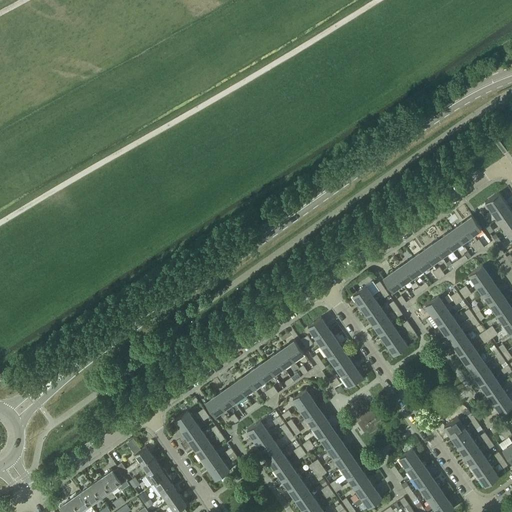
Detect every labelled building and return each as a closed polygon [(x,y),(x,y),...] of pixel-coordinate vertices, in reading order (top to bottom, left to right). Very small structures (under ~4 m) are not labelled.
[(491,210),(505,200),(499,192),(485,201),(491,210)] [(497,219),(511,209),(505,200),(491,210),(497,219)] [(503,228),(511,221),(511,210),(511,209),(497,219),(503,228)] [(471,235),(481,228),(472,215),(462,222),(471,235)] [(509,236),(511,234),(511,221),(503,228),(509,236)] [(461,242),(471,235),(462,222),(452,229),(461,242)] [(451,249),(461,242),(452,229),(442,236),(451,249)] [(441,256),(451,249),(442,236),(432,243),(441,256)] [(481,249),(484,247),(479,239),(475,241),(481,249)] [(478,251),(481,249),(475,241),(472,243),(478,251)] [(432,263),(441,256),(432,243),(422,250),(432,263)] [(422,270),(432,263),(422,250),(412,257),(422,270)] [(458,259),(461,263),(471,256),(468,251),(464,253),(465,254),(458,259)] [(412,257),(403,264),(412,277),(412,276),(414,279),(418,277),(416,274),(422,270),(412,257)] [(455,268),(461,263),(458,259),(452,263),(455,268)] [(402,284),(412,277),(403,264),(393,270),(402,284)] [(476,284),(489,274),(482,265),(469,274),(476,284)] [(441,277),(445,274),(440,266),(436,269),(441,277)] [(438,279),(441,277),(436,269),(433,271),(438,279)] [(392,291),(402,284),(393,270),(383,277),(392,291)] [(482,294),(489,289),(496,284),(489,274),(476,284),(482,294)] [(381,290),(384,287),(380,281),(376,283),(381,290)] [(422,291),(428,286),(425,282),(419,286),(422,291)] [(489,303),(503,294),(496,284),(489,289),(482,294),(489,303)] [(360,304),(373,295),(366,285),(353,294),(360,304)] [(462,294),(469,289),(466,285),(459,290),(462,294)] [(416,295),(422,291),(419,286),(413,291),(416,295)] [(385,296),(386,295),(389,294),(384,287),(381,290),(385,296)] [(465,298),(471,293),(469,289),(462,294),(465,298)] [(453,300),(460,295),(457,291),(450,296),(453,300)] [(496,313),(510,304),(503,294),(489,303),(496,313)] [(367,314),(380,305),(373,295),(360,304),(367,314)] [(402,305),(406,302),(401,295),(397,298),(402,305)] [(432,314),(446,305),(439,295),(425,304),(432,314)] [(456,304),(462,299),(460,295),(453,300),(456,304)] [(394,310),(398,307),(393,301),(390,303),(394,310)] [(503,323),(511,317),(511,307),(510,304),(496,313),(503,323)] [(373,324),(387,315),(380,305),(367,314),(373,324)] [(439,324),(452,315),(446,305),(432,314),(439,324)] [(476,314),(480,311),(480,310),(477,305),(472,308),(476,314)] [(399,316),(400,315),(402,313),(398,307),(394,310),(399,316)] [(469,318),(473,315),(469,308),(465,311),(469,318)] [(480,320),(484,317),(480,311),(476,314),(480,320)] [(380,334),(394,325),(387,315),(373,324),(380,334)] [(446,334),(459,325),(452,315),(439,324),(446,334)] [(474,324),(478,321),(473,315),(469,318),(474,324)] [(315,336),(328,327),(321,316),(308,326),(315,336)] [(510,333),(511,331),(511,317),(503,323),(510,333)] [(407,330),(411,327),(407,320),(403,323),(407,330)] [(387,344),(400,335),(394,325),(380,334),(387,344)] [(453,344),(466,335),(459,325),(446,334),(453,344)] [(488,334),(495,330),(492,325),(485,330),(488,334)] [(322,346),(335,337),(328,327),(315,336),(322,346)] [(412,336),(414,335),(416,333),(411,327),(407,330),(412,336)] [(482,339),(488,334),(485,330),(479,334),(482,339)] [(491,338),(497,333),(495,330),(488,334),(491,338)] [(485,342),(491,338),(488,334),(482,339),(485,342)] [(303,344),(310,339),(307,335),(300,340),(303,344)] [(394,354),(407,345),(400,335),(387,344),(394,354)] [(460,354),(473,345),(466,335),(453,344),(460,354)] [(328,355),(342,346),(335,337),(322,346),(328,355)] [(293,360),(303,353),(294,339),(284,347),(293,360)] [(306,348),(313,343),(310,339),(303,344),(306,348)] [(503,353),(507,350),(503,344),(499,346),(503,353)] [(467,364),(480,355),(473,345),(460,354),(467,364)] [(335,365),(348,356),(342,346),(328,355),(335,365)] [(283,367),(293,360),(284,347),(274,354),(283,367)] [(497,357),(501,354),(496,348),(492,351),(497,357)] [(508,359),(511,356),(507,350),(503,353),(508,359)] [(274,374),(283,367),(274,354),(264,360),(274,374)] [(317,363),(321,361),(317,354),(312,357),(317,363)] [(501,364),(505,361),(501,354),(497,357),(501,364)] [(473,374),(487,364),(480,355),(467,364),(473,374)] [(342,375),(355,366),(348,356),(335,365),(342,375)] [(264,381),(274,374),(264,360),(254,367),(264,381)] [(321,370),(326,367),(321,361),(317,363),(321,370)] [(480,383),(493,374),(487,364),(473,374),(480,383)] [(504,373),(510,368),(511,368),(508,364),(501,369),(504,373)] [(304,374),(308,371),(303,365),(299,368),(304,374)] [(349,385),(362,376),(355,366),(342,375),(349,385)] [(254,387),(264,381),(254,367),(245,374),(254,387)] [(293,381),(300,377),(297,373),(291,377),(293,381)] [(244,394),(254,387),(245,374),(235,381),(244,394)] [(487,393),(500,384),(493,374),(480,383),(487,393)] [(331,383),(337,379),(334,375),(328,379),(331,383)] [(287,386),(293,381),(291,377),(284,382),(287,386)] [(334,387),(340,383),(337,379),(331,383),(334,387)] [(234,401),(244,394),(235,381),(225,388),(234,401)] [(494,403),(507,394),(500,384),(487,393),(494,403)] [(274,395),(278,392),(273,386),(269,388),(274,395)] [(224,408),(234,401),(225,388),(215,395),(224,408)] [(270,398),(274,395),(269,388),(265,391),(270,398)] [(299,407),(313,398),(306,388),(293,398),(299,407)] [(501,413),(511,405),(511,400),(507,394),(494,403),(501,413)] [(214,415),(224,408),(215,395),(205,402),(214,415)] [(306,417),(319,408),(313,398),(299,407),(306,417)] [(254,409),(261,404),(258,400),(251,405),(254,409)] [(248,413),(254,409),(251,405),(245,409),(248,413)] [(200,416),(206,412),(203,408),(197,412),(200,416)] [(313,427),(326,418),(319,408),(306,417),(313,427)] [(285,418),(291,413),(288,409),(282,414),(285,418)] [(182,429),(195,420),(188,410),(175,419),(182,429)] [(203,420),(209,416),(206,412),(200,416),(203,420)] [(471,422),(475,419),(471,412),(467,415),(471,422)] [(235,422),(239,420),(234,413),(230,416),(235,422)] [(276,424),(282,420),(279,415),(273,420),(276,424)] [(230,425),(235,422),(230,416),(226,419),(230,425)] [(451,436),(464,426),(457,416),(444,426),(451,436)] [(292,428),(296,425),(291,418),(287,421),(292,428)] [(320,437),(333,428),(326,418),(313,427),(320,437)] [(476,428),(480,425),(475,419),(471,422),(476,428)] [(188,439),(202,430),(195,420),(182,429),(188,439)] [(254,439),(267,430),(260,420),(247,429),(254,439)] [(285,432),(289,430),(285,423),(280,426),(285,432)] [(216,435),(220,432),(215,425),(211,428),(216,435)] [(296,434),(300,431),(296,425),(292,428),(296,434)] [(458,446),(471,436),(464,426),(451,436),(458,446)] [(508,436),(511,434),(506,426),(502,428),(508,436)] [(327,447),(340,438),(333,428),(320,437),(327,447)] [(505,439),(508,436),(502,428),(499,430),(505,439)] [(195,449),(209,440),(202,430),(188,439),(195,449)] [(261,449),(274,440),(267,430),(254,439),(261,449)] [(290,439),(294,436),(289,430),(285,432),(290,439)] [(220,432),(216,435),(218,438),(220,441),(224,438),(222,435),(220,432)] [(485,441),(489,438),(484,432),(480,435),(485,441)] [(465,456),(478,446),(471,436),(458,446),(465,456)] [(334,457),(347,448),(340,438),(327,447),(334,457)] [(489,448),(493,445),(489,438),(485,441),(489,448)] [(305,448),(312,443),(309,439),(302,444),(305,448)] [(209,440),(195,449),(202,459),(215,449),(209,440)] [(268,459),(281,450),(274,440),(261,449),(268,459)] [(511,442),(502,449),(511,463),(511,462),(511,442)] [(308,452),(315,447),(312,443),(305,448),(308,452)] [(124,476),(142,463),(153,455),(146,445),(135,453),(139,459),(126,468),(122,462),(117,466),(118,467),(124,476)] [(296,454),(303,449),(300,445),(293,450),(296,454)] [(471,465),(485,456),(478,446),(465,456),(471,465)] [(227,456),(234,451),(231,447),(224,452),(227,456)] [(340,466),(354,457),(347,448),(334,457),(340,466)] [(406,467),(419,458),(412,448),(399,457),(406,467)] [(209,468),(222,459),(215,449),(202,459),(209,468)] [(299,458),(304,455),(306,453),(303,449),(296,454),(299,458)] [(275,469),(288,459),(281,450),(268,459),(275,469)] [(231,461),(237,457),(234,451),(227,456),(231,461)] [(498,461),(503,458),(498,452),(494,455),(498,461)] [(148,473),(159,465),(153,455),(142,463),(148,473)] [(478,475),(492,466),(485,456),(471,465),(478,475)] [(347,476),(361,467),(354,457),(340,466),(347,476)] [(413,477),(426,467),(419,458),(406,467),(413,477)] [(503,468),(507,465),(503,458),(498,461),(503,468)] [(216,479),(229,469),(222,459),(209,468),(216,479)] [(282,479),(295,470),(288,459),(275,469),(282,479)] [(318,468),(322,465),(317,459),(313,462),(318,468)] [(314,471),(318,468),(313,462),(309,464),(314,471)] [(162,469),(159,465),(148,473),(145,475),(152,485),(155,482),(166,475),(168,474),(164,468),(162,469)] [(322,475),(323,474),(326,472),(322,465),(318,468),(322,475)] [(395,475),(399,472),(394,465),(390,468),(395,475)] [(485,485),(498,476),(492,466),(478,475),(485,485)] [(125,479),(124,476),(118,467),(113,470),(112,469),(101,476),(111,489),(117,485),(122,489),(129,484),(125,479)] [(354,486),(367,477),(361,467),(347,476),(354,486)] [(420,487),(433,477),(426,467),(413,477),(420,487)] [(318,477),(321,475),(322,475),(318,468),(314,471),(318,477)] [(288,488),(302,479),(295,470),(282,479),(288,488)] [(399,481),(403,478),(399,472),(395,475),(399,481)] [(168,474),(166,475),(155,482),(162,492),(173,484),(170,480),(171,479),(168,474)] [(100,497),(111,489),(101,476),(91,484),(100,497)] [(361,496),(375,487),(367,477),(354,486),(361,496)] [(426,496),(440,487),(433,477),(420,487),(426,496)] [(295,498),(308,489),(302,479),(288,488),(295,498)] [(333,487),(339,483),(336,479),(330,483),(333,487)] [(335,491),(342,487),(339,483),(333,487),(335,491)] [(90,504),(100,497),(91,484),(81,491),(90,504)] [(168,501),(179,494),(173,484),(162,492),(168,501)] [(324,493),(330,489),(327,485),(321,489),(324,493)] [(408,495),(412,492),(408,485),(404,488),(408,495)] [(368,506),(382,497),(375,487),(361,496),(353,502),(356,506),(364,501),(368,506)] [(434,507),(447,498),(440,487),(426,496),(434,507)] [(302,508),(315,499),(308,489),(295,498),(302,508)] [(326,497),(333,493),(330,489),(324,493),(326,497)] [(80,511),(90,504),(81,491),(70,498),(80,511)] [(145,503),(150,500),(145,492),(140,495),(145,503)] [(413,501),(417,498),(412,492),(408,495),(413,501)] [(186,504),(179,494),(168,501),(175,511),(174,511),(187,511),(184,507),(185,505),(186,504)] [(346,507),(351,504),(346,497),(342,500),(346,507)] [(404,506),(408,503),(403,497),(399,500),(404,506)] [(64,511),(78,511),(80,511),(70,498),(60,505),(64,511)] [(437,511),(446,511),(454,507),(447,498),(434,507),(437,511)] [(304,511),(317,511),(322,509),(315,499),(302,508),(304,511)] [(339,511),(340,511),(344,508),(340,503),(335,507),(339,511)] [(414,511),(408,503),(404,506),(408,511),(414,511)]
